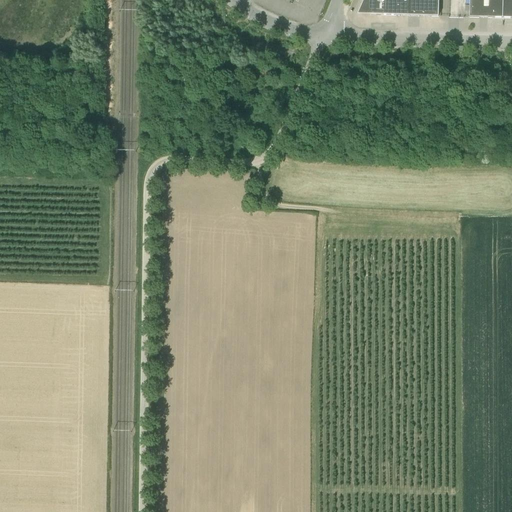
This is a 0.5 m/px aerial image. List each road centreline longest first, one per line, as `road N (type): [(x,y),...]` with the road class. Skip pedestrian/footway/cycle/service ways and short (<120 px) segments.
road 1 (unclassified): [(141,511),(154,169),(175,160),(239,164),(264,155),(278,143),(325,36)]
road 2 (unclassified): [(325,36),(511,44)]
